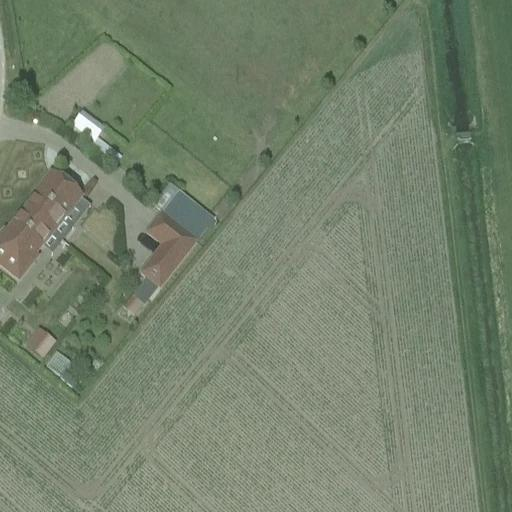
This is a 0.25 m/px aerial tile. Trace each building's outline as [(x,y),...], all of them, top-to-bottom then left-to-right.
[(68,132),(90,143),(97,129),(75,119),(68,132)] [(42,190),(22,216),(6,235),(4,233),(0,237),(0,269),(17,283),(37,260),(34,258),(80,201),(50,176),(40,189),(42,190)] [(139,277),(159,293),(195,245),(160,217),(144,237),(161,250),(139,277)] [(131,302),(122,312),(133,321),(141,310),(131,302)] [(42,362),(54,346),(46,340),(40,347),(32,341),(25,349),(42,362)]
